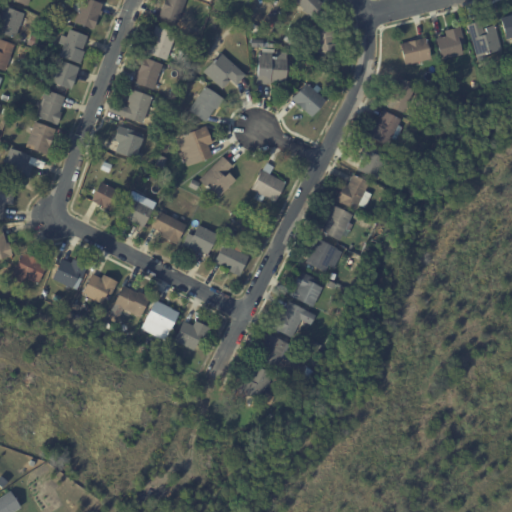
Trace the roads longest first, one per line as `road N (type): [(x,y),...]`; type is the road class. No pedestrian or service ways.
road 1 (residential): [(246,308),(53,214),(132,0)]
road 2 (residential): [(221,369),(356,83),(366,33),(358,0)]
